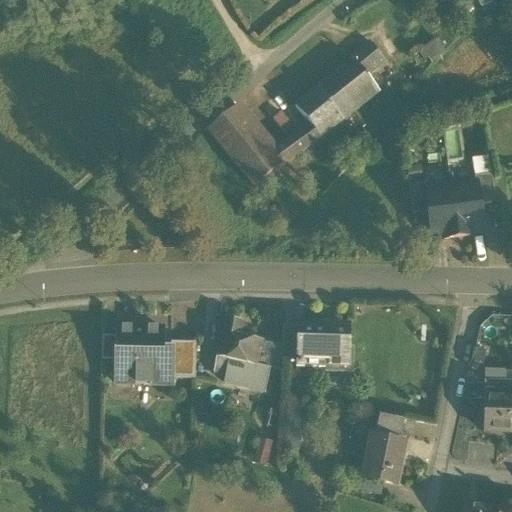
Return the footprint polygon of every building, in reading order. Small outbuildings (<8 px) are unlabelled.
[(447,55),(437,39),(422,49),(432,64),(447,55)] [(329,79),(341,95),(365,76),(384,61),(368,42),(348,58),(351,62),(329,79)] [(309,124),(319,137),(377,91),(365,76),(341,95),(329,79),(294,107),(309,124)] [(209,133),(254,189),(281,168),(270,155),(236,111),(209,133)] [(272,120),(286,137),(295,130),(281,113),(272,120)] [(309,124),(302,130),(312,142),(319,137),(309,124)] [(281,168),(312,142),(302,130),(270,155),(281,168)] [(474,178),(491,176),(488,158),(471,160),(474,178)] [(406,169),(408,183),(423,181),(421,167),(406,169)] [(476,186),(479,207),(495,204),(491,176),(474,178),(475,186),(476,186)] [(467,185),(450,187),(458,239),(472,237),(472,234),(483,232),(479,207),(476,186),(475,186),(467,187),(467,185)] [(408,188),(412,216),(428,214),(425,194),(426,193),(425,186),(408,188)] [(443,241),(458,239),(450,187),(433,190),(434,192),(426,193),(425,194),(428,214),(431,239),(442,238),(443,241)] [(163,212),(168,222),(177,217),(171,207),(163,212)] [(256,366),(261,343),(237,338),(240,324),(223,320),(212,374),(225,377),(224,383),(265,392),(270,369),(256,366)] [(299,330),(300,330),(300,327),(282,326),(282,347),(282,362),(298,363),(299,330)] [(347,368),(347,328),(332,328),(332,331),(300,330),(299,330),(298,363),(298,367),(347,368)] [(116,386),(171,386),(171,380),(172,351),(170,351),(162,351),(163,330),(117,329),(117,337),(116,362),(116,386)] [(101,362),(116,362),(117,337),(102,337),(101,362)] [(171,380),(195,380),(196,344),(170,343),(170,351),(172,351),(171,380)] [(270,369),(275,346),(261,343),(256,366),(270,369)] [(275,346),(270,369),(281,371),(282,362),(282,347),(275,346)] [(470,371),(483,374),(488,351),(475,348),(470,371)] [(484,371),(484,384),(505,384),(506,372),(484,371)] [(484,384),(484,400),(511,400),(511,384),(505,384),(484,384)] [(511,400),(484,400),(483,433),(511,433),(511,400)] [(285,408),(285,451),(299,451),(300,408),(285,408)] [(257,421),(269,423),(271,415),(258,413),(257,421)] [(374,434),(375,419),(357,417),(356,432),(374,434)] [(377,433),(401,438),(405,421),(380,417),(377,433)] [(388,485),(398,487),(407,444),(370,436),(366,455),(372,456),(367,481),(388,485)] [(258,439),(252,463),(266,467),(272,443),(258,439)] [(363,499),(385,506),(388,485),(367,481),(363,499)]
